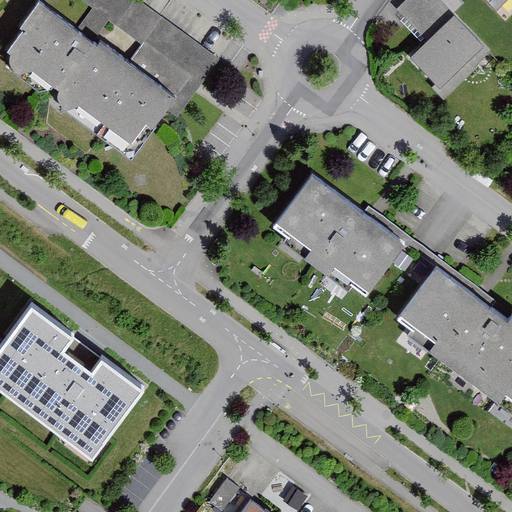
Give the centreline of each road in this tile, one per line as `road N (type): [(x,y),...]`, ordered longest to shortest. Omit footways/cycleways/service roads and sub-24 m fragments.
road 1 (residential): [(254,350),(470,511)]
road 2 (residential): [(313,70),(161,278)]
road 3 (residential): [(511,215),(313,70)]
road 4 (residential): [(0,158),(161,278)]
road 5 (residential): [(151,511),(254,350)]
road 6 (residential): [(261,439),(358,511)]
